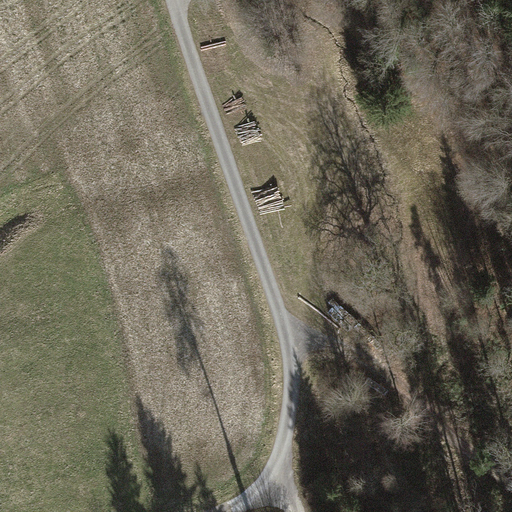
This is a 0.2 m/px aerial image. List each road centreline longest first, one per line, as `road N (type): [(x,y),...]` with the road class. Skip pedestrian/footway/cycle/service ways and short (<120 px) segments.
road 1 (track): [(273,477),(291,406),(283,327),(173,0)]
road 2 (track): [(283,327),(406,380),(511,478)]
